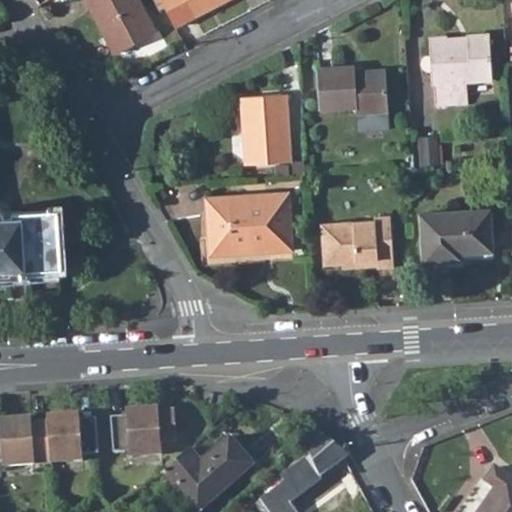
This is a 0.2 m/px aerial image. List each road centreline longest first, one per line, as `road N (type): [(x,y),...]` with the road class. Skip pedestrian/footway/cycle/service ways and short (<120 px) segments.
road 1 (residential): [(324,0),(84,117)]
road 2 (residential): [(84,117),(186,287),(202,352)]
road 3 (residential): [(0,365),(202,352)]
road 4 (residential): [(344,344),(368,444),(404,511)]
road 5 (residential): [(344,344),(511,333)]
road 6 (residential): [(202,352),(344,344)]
road 7 (residential): [(16,0),(84,117)]
